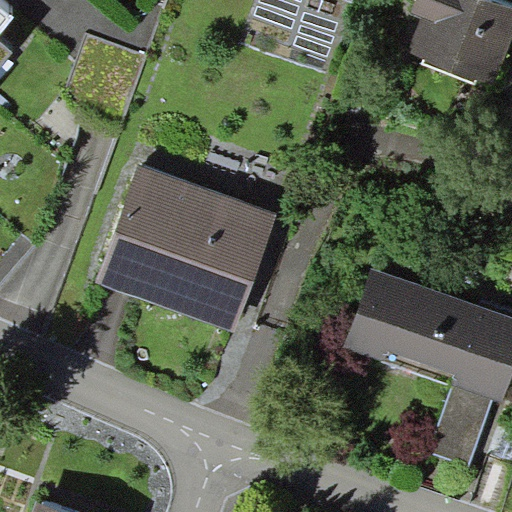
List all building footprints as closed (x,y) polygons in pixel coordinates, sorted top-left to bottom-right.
[(0,0),(0,86),(45,35),(3,0),(0,0)] [(511,23),(511,7),(492,0),(404,0),(400,13),(412,18),(395,65),(484,98),(511,23)] [(91,26),(62,99),(120,121),(148,49),(91,26)] [(279,229),(134,173),(91,283),(236,340),(279,229)] [(511,203),(498,244),(511,248),(511,203)] [(511,404),(511,316),(371,270),(338,370),(505,425),(511,404)] [(69,511),(28,498),(23,511),(69,511)]
